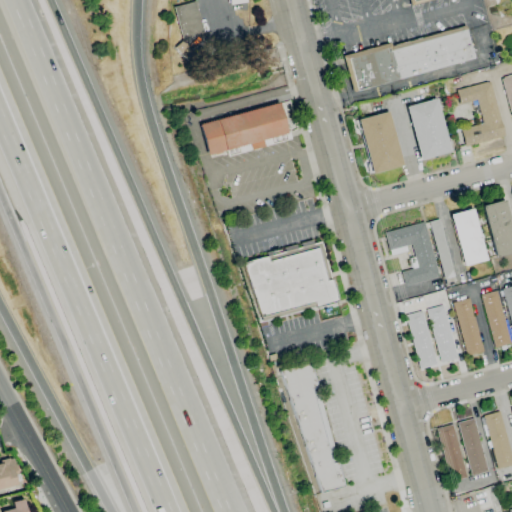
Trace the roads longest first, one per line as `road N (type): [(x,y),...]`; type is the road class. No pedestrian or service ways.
road 1 (motorway): [(275,511),(49,0)]
road 2 (motorway): [(231,511),(16,0)]
road 3 (motorway): [(285,511),(148,120),(136,0)]
road 4 (tertiary): [(287,0),(351,203),(430,511)]
road 5 (residential): [(353,211),(511,166),(495,383),(404,409)]
road 6 (motorway): [(0,108),(172,511)]
road 7 (motorway): [(0,191),(137,511)]
road 8 (motorway): [(0,308),(112,511)]
road 9 (residential): [(0,397),(61,511)]
